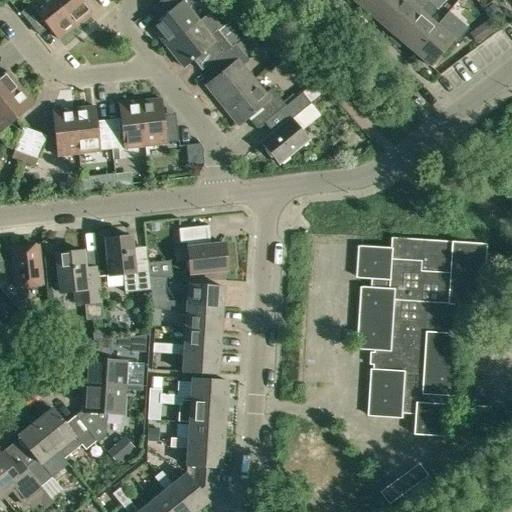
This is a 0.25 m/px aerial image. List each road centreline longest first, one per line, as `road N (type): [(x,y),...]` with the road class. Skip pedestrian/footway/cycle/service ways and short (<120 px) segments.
road 1 (unclassified): [(242,511),(262,192)]
road 2 (unclassified): [(262,192),(366,178),(511,73)]
road 3 (unclassified): [(0,219),(219,196)]
road 4 (residential): [(151,63),(65,78),(49,71),(0,5)]
road 5 (residential): [(219,196),(205,126),(151,63)]
